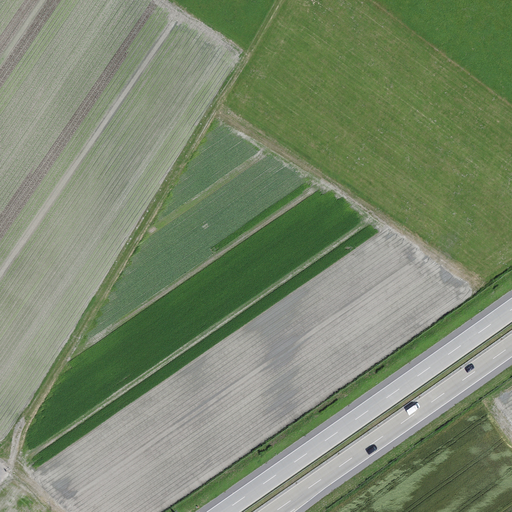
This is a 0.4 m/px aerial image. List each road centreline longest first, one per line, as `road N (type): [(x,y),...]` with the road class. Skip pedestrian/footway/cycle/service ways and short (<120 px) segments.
road 1 (track): [(284,0),(21,426),(15,460),(3,470)]
road 2 (motorway): [(511,308),(224,511)]
road 3 (motorway): [(275,511),(511,344)]
